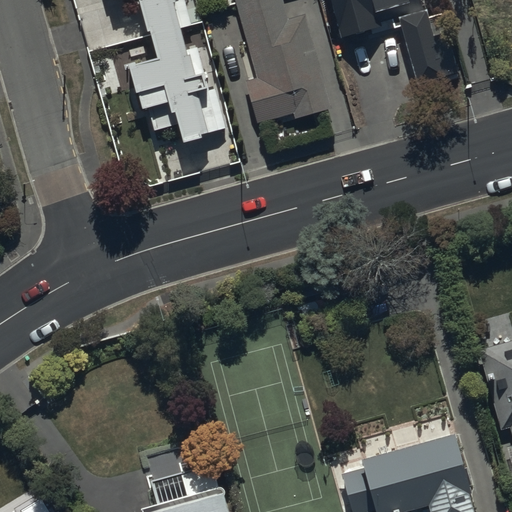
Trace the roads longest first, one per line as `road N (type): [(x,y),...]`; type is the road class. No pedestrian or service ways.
road 1 (tertiary): [(88,272),(511,149)]
road 2 (residential): [(88,272),(7,0)]
